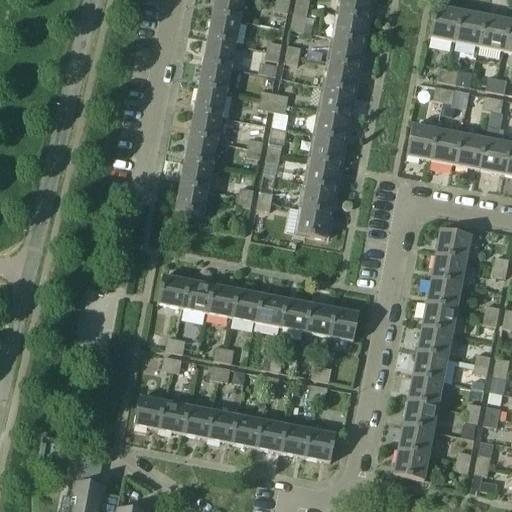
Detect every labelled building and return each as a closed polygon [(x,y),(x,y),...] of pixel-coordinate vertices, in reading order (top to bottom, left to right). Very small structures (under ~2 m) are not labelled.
[(239,24),(243,0),(213,0),(210,19),(239,24)] [(292,10),(306,12),(308,3),(294,0),(292,10)] [(365,23),(369,0),(340,0),(337,18),(365,23)] [(285,17),(287,8),(274,5),(272,14),(285,17)] [(304,20),(306,12),(292,10),(291,18),(304,20)] [(452,46),(457,15),(433,10),(427,41),(452,46)] [(476,51),(482,20),(457,15),(452,46),(476,51)] [(361,48),(365,23),(337,18),(332,42),(361,48)] [(234,49),(239,24),(210,19),(206,43),(234,49)] [(500,56),(506,24),(482,20),(476,51),(500,56)] [(511,57),(511,25),(506,24),(500,56),(511,57)] [(356,72),(361,48),(332,42),(328,67),(356,72)] [(229,73),(234,49),(206,43),(201,68),(229,73)] [(264,54),(278,57),(279,48),(266,45),(264,54)] [(283,58),(297,61),(298,52),(285,49),(283,58)] [(276,66),(278,57),(264,54),(262,63),(276,66)] [(295,69),(297,61),(283,58),(282,67),(295,69)] [(273,81),(275,69),(258,65),(256,78),(273,81)] [(351,97),(356,72),(328,67),(323,91),(351,97)] [(225,98),(229,73),(201,68),(196,92),(225,98)] [(444,87),(446,74),(437,72),(434,85),(444,87)] [(446,74),(444,87),(453,89),(456,75),(446,74)] [(493,96),(495,82),(485,81),(483,94),(493,96)] [(495,82),(493,96),(502,97),(504,84),(495,82)] [(346,121),(351,97),(323,91),(318,116),(346,121)] [(440,106),(443,93),(433,91),(431,105),(440,106)] [(220,122),(225,98),(196,92),(192,117),(220,122)] [(443,93),(440,106),(450,108),(452,95),(443,93)] [(271,107),(273,97),(260,95),(258,104),(271,107)] [(271,107),(284,109),(286,100),(273,97),(271,107)] [(489,115),(492,102),(482,100),(479,113),(489,115)] [(492,102),(489,115),(498,117),(501,103),(492,102)] [(271,107),(258,104),(256,113),(270,115),(271,107)] [(282,118),(284,109),(271,107),(270,115),(282,118)] [(342,146),(346,121),(318,116),(314,140),(342,146)] [(215,147),(220,122),(192,117),(187,141),(215,147)] [(429,165),(435,134),(410,129),(404,160),(429,165)] [(453,170),(459,138),(435,134),(429,165),(453,170)] [(477,174),(484,143),(459,138),(453,170),(477,174)] [(337,170),(342,146),(314,140),(309,165),(337,170)] [(211,171),(215,147),(187,141),(182,166),(211,171)] [(245,152),(259,155),(261,145),(247,143),(245,152)] [(502,179),(508,148),(484,143),(477,174),(502,179)] [(264,156),(278,159),(280,149),(266,146),(264,156)] [(511,181),(511,148),(508,148),(502,179),(511,181)] [(257,163),(259,155),(245,152),(244,161),(257,163)] [(276,167),(278,159),(264,156),(263,164),(276,167)] [(332,194),(337,170),(309,165),(304,189),(332,194)] [(206,196),(211,171),(182,166),(178,190),(206,196)] [(328,219),(332,194),(304,189),(300,213),(328,219)] [(201,220),(206,196),(178,190),(173,215),(201,220)] [(236,201),(250,204),(251,194),(238,191),(236,201)] [(255,205),(268,207),(270,197),(257,195),(255,205)] [(248,212),(250,204),(236,201),(234,209),(248,212)] [(267,215),(268,207),(255,205),(254,213),(267,215)] [(323,243),(328,219),(300,213),(295,238),(323,243)] [(433,259),(464,265),(469,240),(438,234),(433,259)] [(460,289),(464,265),(433,259),(428,283),(460,289)] [(492,270),(505,272),(507,263),(493,261),(492,270)] [(503,282),(505,272),(492,270),(490,280),(503,282)] [(180,313),(185,285),(161,280),(155,308),(180,313)] [(455,314),(460,289),(428,283),(424,308),(455,314)] [(204,317),(210,289),(185,285),(180,313),(204,317)] [(229,322),(234,294),(210,289),(204,317),(229,322)] [(253,327),(259,299),(234,294),(229,322),(253,327)] [(278,332),(283,303),(259,299),(253,327),(278,332)] [(302,336),(308,308),(283,303),(278,332),(302,336)] [(327,341),(332,313),(308,308),(302,336),(327,341)] [(450,338),(455,314),(424,308),(419,332),(450,338)] [(482,319),(495,321),(497,312),(484,309),(482,319)] [(332,313),(327,341),(351,346),(357,318),(332,313)] [(501,323),(511,324),(511,314),(503,313),(501,323)] [(494,331),(495,321),(482,319),(480,328),(494,331)] [(511,334),(511,324),(501,323),(499,332),(511,334)] [(445,363),(450,338),(419,332),(414,357),(445,363)] [(171,356),(174,342),(165,341),(163,354),(171,356)] [(174,342),(171,356),(180,358),(183,344),(174,342)] [(220,365),(223,352),(214,350),(211,364),(220,365)] [(223,352),(220,365),(229,367),(232,354),(223,352)] [(441,387),(445,363),(414,357),(409,381),(441,387)] [(472,368),(486,370),(488,361),(474,358),(472,368)] [(269,375),(272,361),(262,359),(260,373),(269,375)] [(168,375),(171,361),(161,360),(159,373),(168,375)] [(171,361),(168,375),(177,377),(179,363),(171,361)] [(272,361),(269,375),(278,376),(280,363),(272,361)] [(492,372),(506,374),(508,364),(494,362),(492,372)] [(486,370),(472,368),(458,365),(457,374),(484,379),(486,370)] [(217,384),(219,371),(210,369),(207,383),(217,384)] [(318,384),(321,371),(311,369),(308,382),(318,384)] [(219,371),(217,384),(225,386),(228,373),(219,371)] [(321,371),(318,384),(326,386),(329,372),(321,371)] [(503,383),(506,374),(492,372),(490,381),(503,383)] [(266,394),(268,380),(259,379),(256,392),(266,394)] [(268,380),(266,394),(274,396),(276,382),(268,380)] [(436,411),(441,387),(409,381),(405,406),(436,411)] [(315,403),(317,390),(307,388),(305,401),(315,403)] [(317,390),(315,403),(322,405),(325,391),(317,390)] [(157,434),(162,406),(137,401),(132,429),(157,434)] [(181,439),(186,411),(162,406),(157,434),(181,439)] [(431,436),(436,411),(405,406),(400,430),(431,436)] [(463,417),(477,419),(478,409),(465,407),(463,417)] [(206,443),(211,415),(186,411),(181,439),(206,443)] [(482,421),(496,423),(498,413),(484,411),(482,421)] [(230,448),(235,420),(211,415),(206,443),(230,448)] [(475,429),(477,419),(463,417),(461,426),(475,429)] [(255,453),(260,425),(235,420),(230,448),(255,453)] [(494,432),(496,423),(482,421),(481,429),(494,432)] [(279,457),(284,429),(260,425),(255,453),(279,457)] [(304,462),(309,434),(284,429),(279,457),(304,462)] [(427,460),(431,436),(400,430),(395,455),(427,460)] [(309,434),(304,462),(328,467),(333,439),(309,434)] [(422,485),(427,460),(395,455),(391,479),(422,485)] [(454,466),(467,468),(469,458),(456,455),(454,466)] [(473,469),(487,472),(489,462),(475,459),(473,469)] [(465,477),(467,468),(454,466),(452,475),(465,477)] [(485,480),(487,472),(473,469),(471,478),(485,480)] [(115,511),(118,500),(95,496),(99,477),(78,473),(76,485),(72,484),(69,501),(78,503),(75,511),(115,511)]
